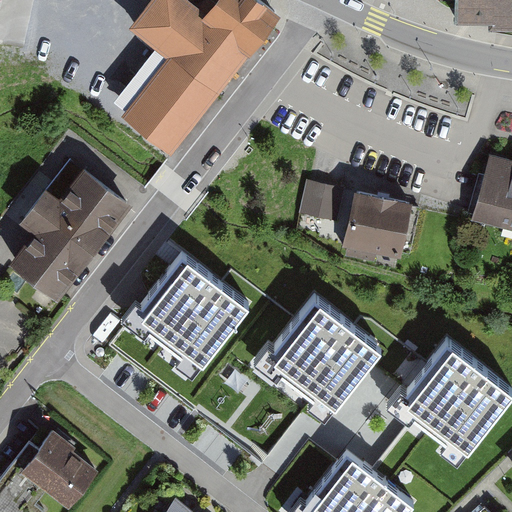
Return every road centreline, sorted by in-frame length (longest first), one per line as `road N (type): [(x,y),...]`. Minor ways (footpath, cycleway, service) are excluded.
road 1 (residential): [(0,417),(270,74),(319,0)]
road 2 (tertiary): [(511,63),(452,51),(327,0)]
